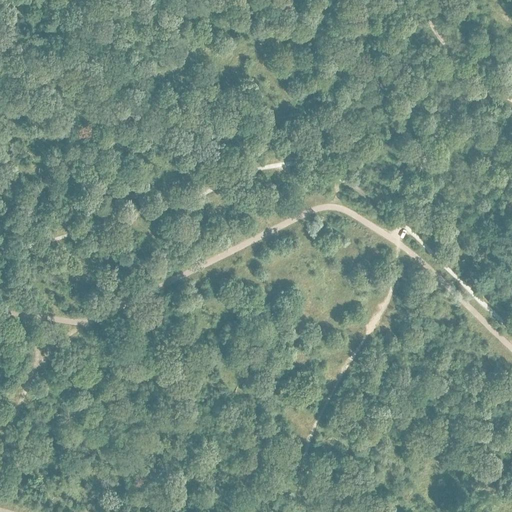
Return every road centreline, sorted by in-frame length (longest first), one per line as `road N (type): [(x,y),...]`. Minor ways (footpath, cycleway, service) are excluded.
road 1 (track): [(301,511),(297,480),(312,433),(392,292),(400,220)]
road 2 (track): [(200,267),(0,157)]
road 3 (track): [(337,206),(335,177),(274,73),(274,41)]
road 4 (track): [(400,220),(439,128),(479,92)]
